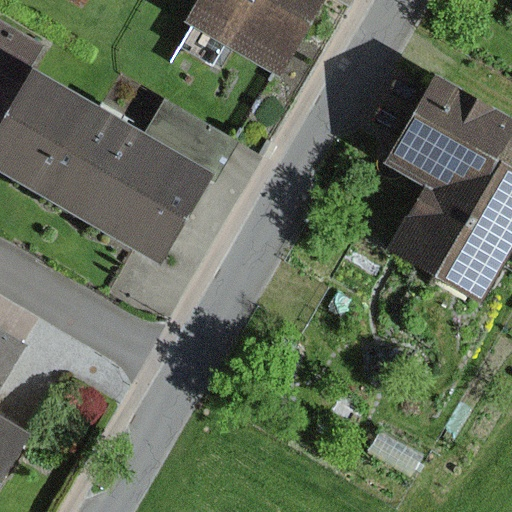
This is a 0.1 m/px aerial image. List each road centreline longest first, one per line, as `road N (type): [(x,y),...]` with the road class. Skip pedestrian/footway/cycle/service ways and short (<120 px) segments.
road 1 (residential): [(188,379),(406,0)]
road 2 (residential): [(188,379),(0,263)]
road 3 (residential): [(112,511),(188,379)]
